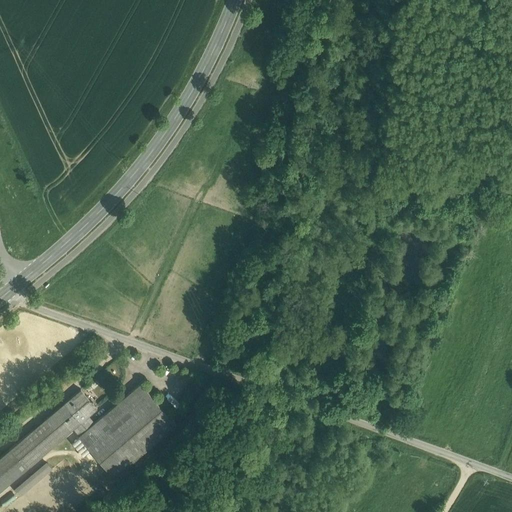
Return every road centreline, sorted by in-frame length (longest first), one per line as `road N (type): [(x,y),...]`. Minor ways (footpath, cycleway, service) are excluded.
road 1 (unclassified): [(13,286),(37,307),(511,477)]
road 2 (secondary): [(13,286),(135,170),(196,83),(234,0)]
